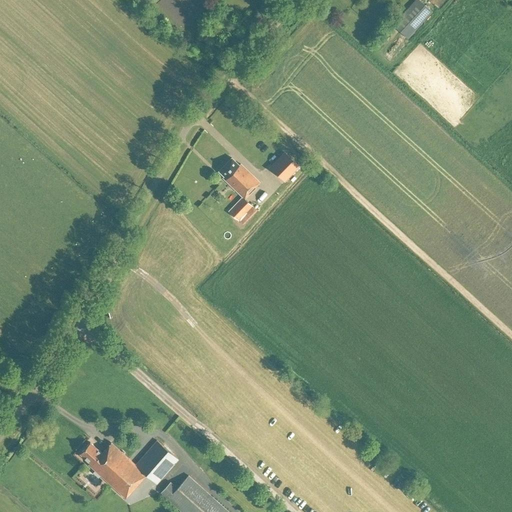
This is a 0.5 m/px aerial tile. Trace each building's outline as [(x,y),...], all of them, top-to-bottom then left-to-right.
[(419,0),(414,0),(392,24),(407,38),(432,11),(419,0)] [(283,157),(269,171),(283,185),(297,171),(283,157)] [(240,166),(232,158),(218,171),(226,179),(225,180),(242,197),(228,211),(237,221),(252,206),(245,199),(256,188),(255,187),(259,183),(241,165),(240,166)] [(157,484),(179,460),(157,440),(135,465),(111,442),(102,453),(90,442),(80,453),(90,463),(88,464),(126,498),(147,475),(157,484)] [(228,511),(188,475),(177,487),(170,482),(160,492),(182,511),(228,511)]
